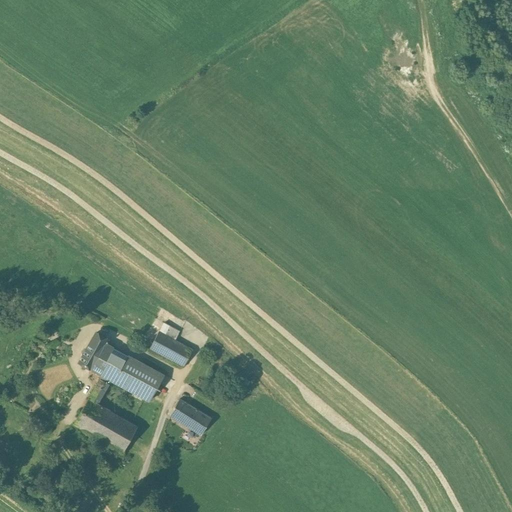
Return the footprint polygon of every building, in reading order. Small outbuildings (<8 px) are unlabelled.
[(204,347),(165,328),(155,348),(193,367),(204,347)] [(78,363),(90,369),(103,344),(106,339),(94,333),(78,363)] [(111,380),(114,382),(127,357),(103,344),(90,369),(101,375),(111,380)] [(162,377),(127,357),(114,382),(150,401),(162,377)] [(101,375),(88,398),(98,404),(111,380),(101,375)] [(220,413),(188,394),(173,420),(205,439),(220,413)] [(88,398),(73,425),(124,452),(138,426),(98,404),(88,398)]
